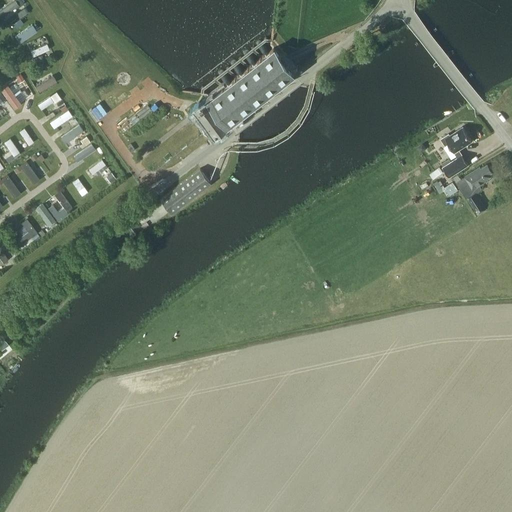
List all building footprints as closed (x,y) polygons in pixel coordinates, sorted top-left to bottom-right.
[(22,0),(12,0),(0,9),(0,13),(3,17),(23,2),(22,0)] [(24,8),(16,13),(19,18),(28,13),(24,8)] [(20,42),(37,30),(32,23),(15,36),(20,42)] [(31,50),(34,56),(51,48),(48,42),(31,50)] [(215,137),(295,74),(274,47),(194,110),(205,123),(202,126),(209,135),(212,133),(215,137)] [(54,74),(35,83),(39,91),(58,82),(54,74)] [(0,88),(0,105),(4,112),(10,109),(2,96),(11,91),(7,85),(0,88)] [(56,91),(50,96),(54,103),(61,98),(56,91)] [(66,115),(71,112),(66,105),(62,109),(66,115)] [(62,111),(50,120),(54,126),(66,117),(62,111)] [(462,153),(459,149),(472,141),(462,126),(450,134),(449,133),(440,138),(445,145),(448,143),(457,156),(443,166),(449,176),(468,164),(461,154),(462,153)] [(14,155),(20,151),(11,137),(5,141),(14,155)] [(86,137),(80,140),(84,146),(90,142),(86,137)] [(93,174),(106,163),(102,158),(89,169),(93,174)] [(482,189),(480,185),(488,180),(487,178),(492,175),(490,173),(492,172),(487,164),(481,168),(480,167),(456,182),(466,199),(467,198),(477,214),(485,209),(475,193),(482,189)] [(211,182),(200,168),(161,198),(172,213),(211,182)] [(111,172),(106,176),(110,182),(116,178),(111,172)] [(443,187),(449,195),(459,189),(453,180),(443,187)] [(61,190),(45,201),(59,220),(75,208),(61,190)] [(45,201),(39,204),(44,216),(51,213),(45,201)] [(28,217),(22,221),(29,230),(16,239),(20,246),(39,233),(28,217)] [(23,221),(14,224),(18,233),(26,230),(23,221)] [(131,225),(124,230),(130,237),(137,232),(131,225)] [(7,231),(11,236),(16,233),(12,228),(7,231)] [(0,264),(8,260),(3,251),(0,253),(0,264)]
